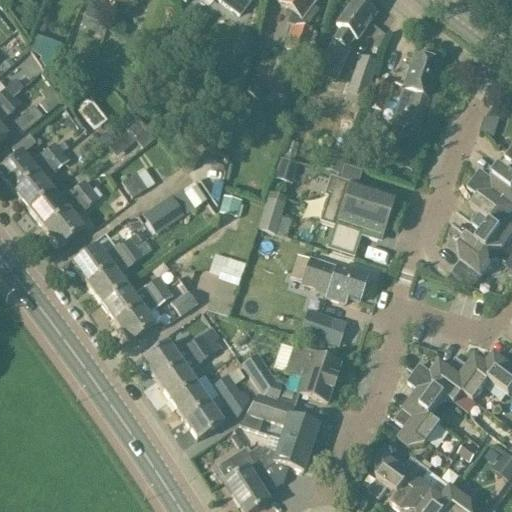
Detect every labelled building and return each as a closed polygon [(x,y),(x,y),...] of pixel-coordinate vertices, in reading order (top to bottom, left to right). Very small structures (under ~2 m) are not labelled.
[(132,11),(136,0),(119,0),(118,5),(132,11)] [(178,0),(179,0),(178,12),(185,17),(190,9),(186,5),(189,0),(213,0),(240,20),(254,2),(251,0),(178,0)] [(278,0),(276,4),(291,15),(287,28),(294,30),(291,41),(287,40),(284,52),(287,52),(286,54),(305,59),(313,34),(305,32),(319,13),(311,8),(316,0),(278,0)] [(357,43),(376,16),(355,1),(336,28),(341,31),(333,42),(334,43),(321,65),(315,80),(336,88),(343,72),(336,69),(346,52),(354,40),(357,43)] [(96,25),(100,16),(88,11),(80,29),(100,37),(104,28),(96,25)] [(54,63),(60,46),(34,36),(27,53),(54,63)] [(241,37),(237,58),(251,61),(255,40),(241,37)] [(14,56),(19,62),(26,55),(21,50),(14,56)] [(419,131),(428,102),(429,102),(441,67),(413,58),(390,126),(405,131),(406,126),(419,131)] [(359,59),(345,102),(363,108),(378,65),(359,59)] [(26,74),(17,81),(25,89),(33,82),(26,74)] [(61,87),(77,94),(82,84),(65,77),(61,87)] [(259,103),(270,89),(255,77),(244,91),(259,103)] [(0,111),(14,99),(20,94),(23,91),(18,85),(16,83),(0,96),(0,111)] [(383,115),(392,89),(376,83),(367,110),(383,115)] [(0,111),(0,144),(6,139),(5,138),(0,132),(0,126),(21,108),(14,99),(0,111)] [(22,138),(43,120),(34,109),(13,127),(22,138)] [(486,121),(484,125),(481,134),(489,137),(493,139),(501,118),(492,119),(486,121)] [(128,134),(143,153),(155,143),(140,124),(128,134)] [(35,148),(28,139),(10,154),(16,160),(0,173),(0,180),(12,196),(62,155),(55,147),(30,168),(22,159),(35,148)] [(341,158),(327,154),(322,171),(336,175),(341,158)] [(62,155),(12,196),(27,214),(52,195),(45,186),(56,177),(55,176),(58,173),(69,164),(62,155)] [(296,169),(279,163),(276,173),(293,179),(296,169)] [(492,181),(480,172),(473,181),(511,212),(511,178),(509,177),(500,170),(492,181)] [(122,186),(132,202),(145,193),(135,177),(122,186)] [(383,237),(394,200),(331,180),(325,199),(328,200),(320,225),(345,233),(347,226),(383,237)] [(470,209),(479,216),(491,225),(508,222),(511,216),(511,212),(473,181),(466,190),(478,198),(470,209)] [(52,195),(27,214),(43,233),(92,193),(85,184),(74,193),(74,194),(71,196),(70,194),(59,203),(52,195)] [(151,240),(155,238),(156,239),(207,203),(197,189),(196,189),(194,186),(172,201),(171,200),(143,219),(147,225),(143,228),(151,240)] [(93,194),(92,193),(43,233),(58,252),(82,232),(75,224),(90,212),(89,210),(99,202),(99,201),(93,194)] [(219,216),(237,221),(238,219),(240,220),(243,209),(241,208),(242,204),(224,199),(219,216)] [(275,238),(285,207),(268,202),(258,233),(275,238)] [(491,225),(479,216),(471,226),(483,235),(476,244),(488,254),(498,252),(502,252),(511,238),(511,225),(508,222),(491,225)] [(141,234),(131,242),(136,250),(147,242),(141,234)] [(466,237),(458,249),(460,263),(451,275),(463,284),(471,272),(482,279),(490,268),(488,254),(476,244),(466,237)] [(96,250),(71,269),(85,288),(137,251),(136,250),(131,242),(120,250),(118,248),(103,259),(96,250)] [(137,251),(85,288),(100,308),(125,289),(118,280),(133,269),(133,268),(144,260),(143,260),(151,254),(145,245),(137,251)] [(343,308),(345,302),(358,306),(362,294),(364,293),(366,287),(365,285),(366,281),(336,271),(335,273),(325,270),(326,268),(309,262),(301,287),(318,293),(319,292),(328,295),(326,302),(343,308)] [(218,283),(238,290),(242,277),(222,270),(218,283)] [(125,289),(100,308),(114,328),(165,290),(159,281),(133,300),(125,289)] [(128,347),(153,329),(146,319),(172,300),(165,290),(114,328),(128,347)] [(170,308),(180,321),(197,309),(187,295),(170,308)] [(209,313),(231,316),(232,304),(210,301),(209,313)] [(299,337),(337,351),(345,327),(307,314),(299,337)] [(167,346),(141,364),(155,385),(215,343),(216,344),(218,342),(211,332),(201,339),(201,340),(188,348),(174,357),(167,346)] [(169,405),(195,387),(188,376),(201,367),(214,358),(214,357),(221,352),(216,344),(215,343),(155,385),(169,405)] [(327,405),(339,368),(281,348),(273,372),(302,382),(298,396),(327,405)] [(494,357),(486,367),(489,384),(484,391),(502,404),(507,398),(510,399),(511,396),(511,354),(505,364),(494,357)] [(261,401),(277,406),(283,387),(284,383),(271,379),(258,358),(240,370),(247,380),(261,401)] [(456,361),(448,371),(461,381),(462,397),(473,405),(484,391),(489,384),(486,367),(475,359),(467,370),(456,361)] [(432,375),(420,367),(413,376),(445,400),(455,407),(462,397),(461,381),(448,371),(439,365),(432,375)] [(195,387),(169,405),(182,425),(236,388),(235,388),(244,382),(238,373),(212,390),(212,391),(202,398),(195,387)] [(418,394),(404,413),(415,421),(430,420),(445,400),(413,376),(407,385),(418,394)] [(196,445),(222,427),(215,416),(225,409),(235,424),(236,424),(250,403),(244,395),(241,397),(236,388),(182,425),(196,445)] [(292,421),(295,412),(281,407),(277,406),(261,401),(257,400),(246,418),(281,430),(278,442),(311,453),(318,429),(292,421)] [(399,443),(410,452),(425,450),(441,428),(430,420),(415,421),(404,413),(403,412),(395,424),(407,432),(399,443)] [(443,428),(449,420),(440,413),(433,421),(443,428)] [(276,466),(303,475),(311,453),(278,442),(273,455),(259,450),(256,445),(245,452),(257,472),(258,472),(260,476),(276,466)] [(458,457),(471,467),(479,455),(466,446),(458,457)] [(258,511),(268,505),(250,477),(257,472),(245,452),(229,462),(238,477),(224,486),(240,511),(258,511)] [(379,503),(388,491),(397,498),(398,498),(406,487),(421,468),(412,461),(404,472),(383,456),(374,468),(377,483),(368,494),(379,503)] [(511,461),(505,456),(493,472),(509,485),(511,481),(511,461)] [(395,511),(417,511),(432,493),(422,485),(430,474),(421,468),(406,487),(398,498),(397,498),(390,508),(395,511)] [(472,511),(472,506),(450,489),(442,500),(442,501),(444,511),(472,511)] [(444,511),(442,501),(442,500),(432,493),(417,511),(444,511)]
